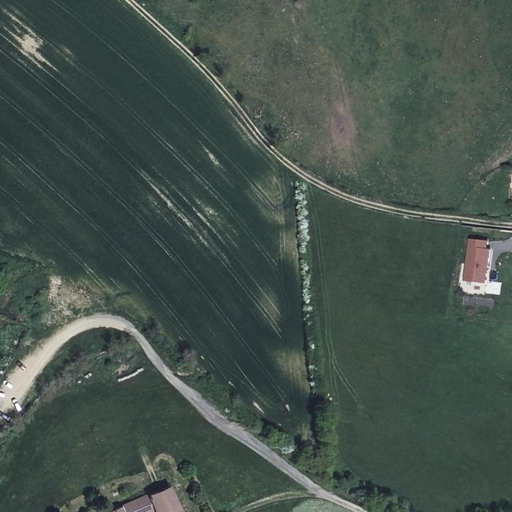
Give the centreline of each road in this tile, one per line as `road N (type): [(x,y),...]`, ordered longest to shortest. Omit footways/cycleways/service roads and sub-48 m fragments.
road 1 (track): [(511,228),(365,203),(289,164),(128,0)]
road 2 (residential): [(73,323),(106,319),(136,330),(245,437),(363,511)]
